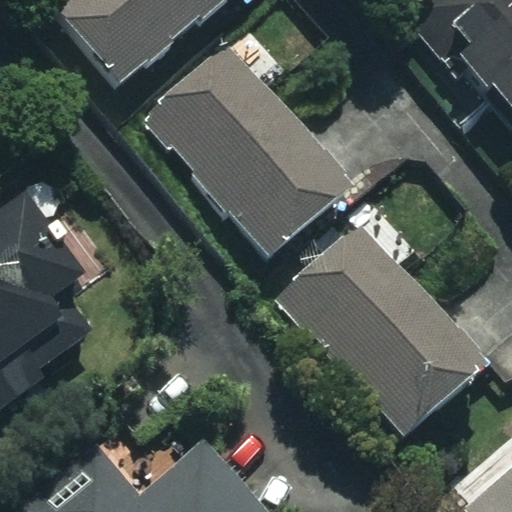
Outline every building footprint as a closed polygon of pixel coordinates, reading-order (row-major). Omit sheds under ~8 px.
[(218,0),(63,0),(41,19),(109,96),(218,0)] [(511,29),(487,0),(432,0),(408,20),(511,144),(511,29)] [(336,202),(216,49),(132,114),(252,268),(336,202)] [(438,184),(390,223),(426,266),(473,227),(438,184)] [(17,206),(0,218),(0,401),(105,322),(17,206)] [(471,375),(352,234),(275,298),(394,439),(471,375)] [(28,511),(240,511),(194,456),(134,505),(95,458),(28,511)] [(511,511),(511,468),(462,509),(464,511),(511,511)]
